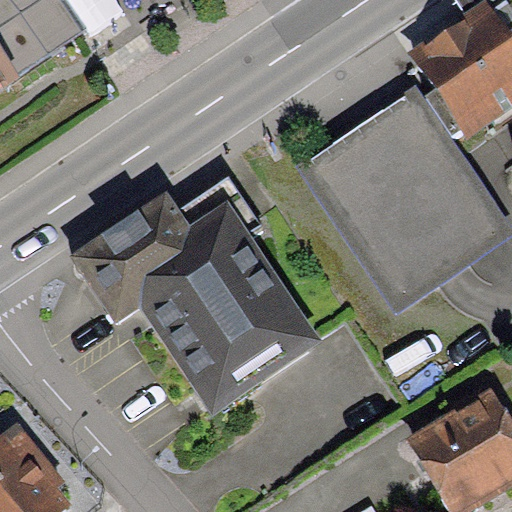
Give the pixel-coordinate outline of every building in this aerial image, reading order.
[(511,0),(496,0),(468,18),(410,56),(467,144),(511,113),(511,0)] [(455,0),(468,18),(496,0),(455,0)] [(0,59),(0,89),(14,79),(0,59)] [(511,236),(511,232),(417,91),(301,168),(397,313),(511,236)] [(167,196),(70,261),(115,328),(139,311),(215,423),(328,347),(257,242),(269,234),(230,175),(177,211),(167,196)] [(477,511),(511,492),(511,429),(493,395),(487,398),(483,391),(450,409),(453,415),(406,442),(445,511),(477,511)] [(38,449),(19,427),(0,443),(0,511),(69,511),(71,510),(57,493),(68,484),(38,449)]
